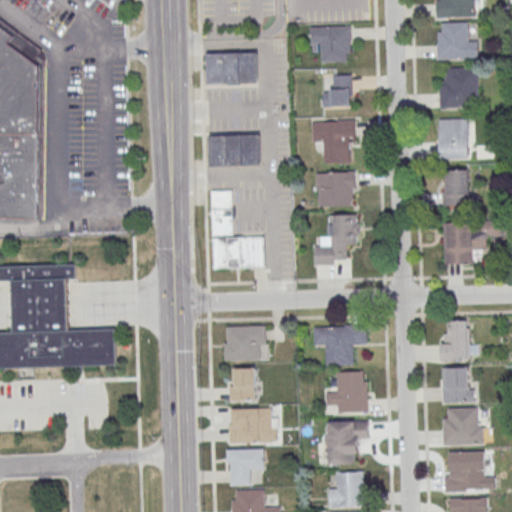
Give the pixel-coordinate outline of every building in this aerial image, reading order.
[(0,23),(42,55),(41,219),(0,219),(0,23)] [(467,23),(437,23),(437,59),(478,59),(478,40),(467,40),(467,23)] [(311,26),(311,45),(321,45),(321,62),(352,62),(351,26),(311,26)] [(207,52),(207,85),(259,85),(259,52),(207,52)] [(440,108),(478,108),(478,68),(448,68),(448,79),(440,79),(440,108)] [(352,76),(324,76),(324,108),(352,108),(352,76)] [(440,159),(469,159),(469,119),(440,119),(440,159)] [(354,163),(355,121),(314,121),(313,143),(324,143),(324,163),(354,163)] [(262,135),(210,135),(210,166),(262,166),(262,135)] [(470,205),(470,170),(445,170),(445,205),(470,205)] [(354,172),(316,172),(316,207),(354,207),(354,172)] [(212,191),(213,269),(266,268),(266,237),(234,237),(233,190),(212,191)] [(329,239),(315,239),(315,265),(340,265),(340,257),(348,257),(348,244),(360,244),(360,215),(329,215),(329,239)] [(445,221),(445,264),(480,264),(480,252),(488,252),(488,237),(501,237),(501,221),(445,221)] [(0,368),(0,334),(11,334),(9,280),(0,280),(0,266),(75,264),(75,278),(65,279),(67,332),(113,330),(114,365),(0,368)] [(442,359),(467,359),(467,321),(450,321),(450,333),(442,333),(442,359)] [(225,343),(225,360),(262,359),(261,345),(267,345),(267,325),(227,327),(227,343),(225,343)] [(327,346),(328,366),(355,365),(355,345),(368,345),(367,325),(316,326),(317,346),(327,346)] [(473,402),(473,367),(443,367),(443,402),(473,402)] [(230,368),(230,400),(258,400),(258,368),(230,368)] [(339,413),(368,413),(368,372),(338,372),(338,393),(328,393),(328,404),(339,404),(339,413)] [(443,445),(482,445),(482,408),(443,408),(443,445)] [(278,443),(278,409),(229,409),(229,443),(278,443)] [(369,421),(327,421),(327,465),(359,464),(359,442),(369,442),(369,421)] [(228,448),(265,447),(266,468),(251,469),(252,483),(232,484),(232,462),(228,462),(228,448)] [(445,492),(486,491),(486,451),(455,451),(455,473),(445,473),(445,492)] [(330,507),(366,507),(366,472),(337,472),(337,484),(330,484),(330,507)] [(232,500),(232,511),(281,511),(281,506),(266,506),(265,489),(236,490),(237,500),(232,500)] [(450,511),(450,498),(487,497),(487,511),(450,511)]
